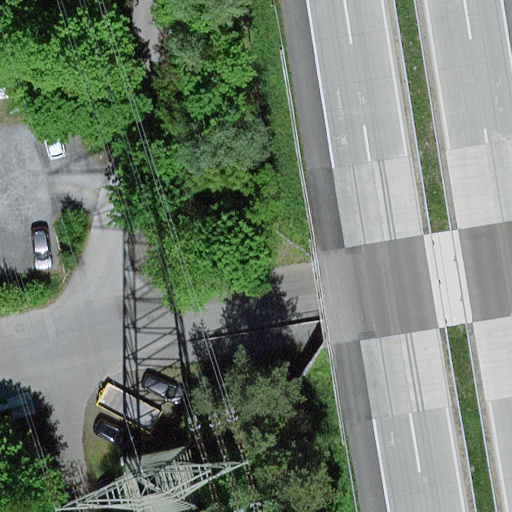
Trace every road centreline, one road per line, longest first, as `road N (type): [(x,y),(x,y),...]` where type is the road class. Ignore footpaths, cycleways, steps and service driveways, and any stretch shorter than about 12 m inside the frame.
road 1 (track): [(81,511),(66,404),(141,91),(150,0)]
road 2 (unclassified): [(511,261),(0,351)]
road 3 (motorway): [(345,0),(425,511)]
road 4 (motorway): [(511,304),(466,0)]
